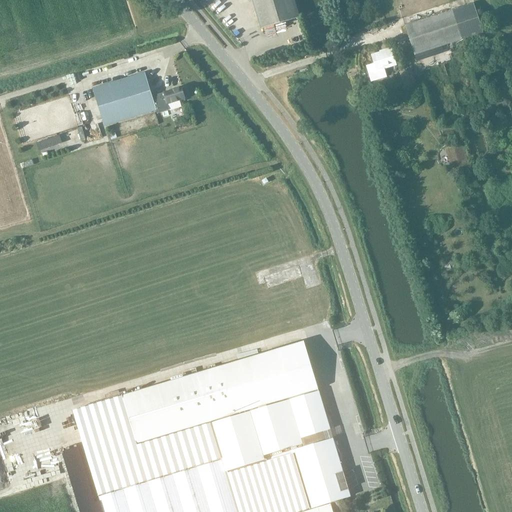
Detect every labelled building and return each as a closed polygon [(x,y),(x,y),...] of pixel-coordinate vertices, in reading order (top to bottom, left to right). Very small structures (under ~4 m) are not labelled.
[(299,17),(293,0),(252,0),(261,29),(299,17)] [(408,34),(414,55),(448,44),(461,40),(482,33),(472,4),(452,11),(448,12),(405,26),(408,34)] [(376,70),(395,64),(390,48),(383,51),(383,52),(372,56),(376,70)] [(411,70),(399,74),(402,82),(413,79),(411,70)] [(156,110),(153,99),(144,73),(92,89),(104,126),(156,110)] [(164,96),(153,99),(156,110),(157,114),(169,110),(167,104),(185,99),(184,97),(186,97),(187,95),(185,89),(183,88),(182,89),(181,87),(163,93),(164,96)] [(87,132),(88,139),(98,137),(97,130),(87,132)] [(450,144),(444,146),(451,170),(467,166),(460,145),(451,148),(450,144)] [(303,342),(122,396),(136,444),(289,398),(317,389),(303,342)] [(317,389),(289,398),(301,438),(329,429),(317,389)] [(289,398),(211,422),(221,459),(222,460),(225,471),(265,459),(264,456),(292,447),(303,444),(301,438),(289,398)] [(303,444),(292,447),(311,509),(330,503),(338,501),(350,497),(332,438),(303,447),(303,444)] [(265,459),(225,471),(237,511),(300,511),(311,509),(292,447),(264,456),(265,459)] [(222,460),(100,496),(104,511),(237,511),(225,471),(222,460)] [(341,511),(338,501),(330,503),(332,511),(341,511)] [(311,509),(300,511),(332,511),(330,503),(311,509)]
